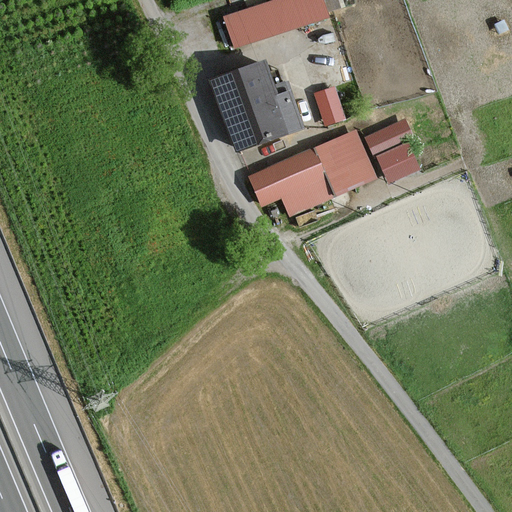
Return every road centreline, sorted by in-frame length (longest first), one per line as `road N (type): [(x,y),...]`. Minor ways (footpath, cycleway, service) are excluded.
road 1 (unclassified): [(142,0),(261,229),(483,511)]
road 2 (motorway): [(72,511),(0,339)]
